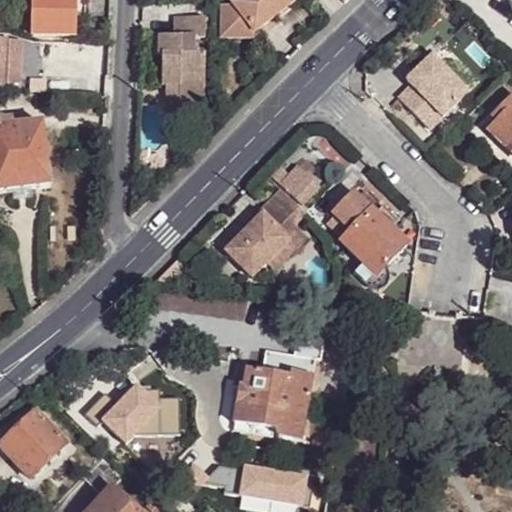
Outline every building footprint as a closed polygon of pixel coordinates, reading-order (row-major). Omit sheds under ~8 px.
[(34,0),(33,35),(74,36),(75,20),(86,20),(86,0),(34,0)] [(263,40),(264,34),(259,29),(295,0),(247,0),(239,7),(231,7),(231,40),(263,40)] [(295,0),(259,29),(264,34),(304,3),(301,0),(295,0)] [(206,106),(214,106),(214,58),(204,57),(204,41),(213,41),(213,20),(182,20),(182,40),(167,40),(167,59),(171,58),(171,90),(174,90),(173,114),(205,114),(206,106)] [(0,38),(0,93),(4,94),(7,94),(7,86),(16,86),(18,41),(9,41),(9,39),(0,38)] [(411,87),(398,99),(430,132),(468,94),(432,58),(407,82),(411,87)] [(31,82),(30,95),(46,96),(46,82),(31,82)] [(511,99),(494,118),(498,122),(488,131),(511,153),(511,99)] [(0,126),(16,125),(16,118),(9,119),(0,116),(0,126)] [(16,125),(0,126),(0,191),(52,187),(46,122),(16,125)] [(278,170),(270,179),(282,192),(300,209),(317,191),(307,181),(315,173),(305,163),(297,170),(296,169),(287,178),(278,170)] [(300,209),(282,192),(264,210),(267,213),(227,252),(254,280),(268,265),(302,232),(296,227),(307,216),(300,209)] [(376,277),(387,267),(407,246),(393,232),(397,228),(394,224),(397,220),(382,206),(374,215),(371,211),(369,212),(352,196),(333,216),(335,218),(343,226),(351,232),(340,243),(364,267),(376,277)] [(308,239),(302,232),(268,265),(275,272),(308,239)] [(390,274),(387,267),(376,277),(364,267),(355,275),(371,290),(380,292),(386,289),(391,280),(390,274)] [(277,437),(280,440),(301,444),(317,361),(322,361),(325,344),(298,340),(295,357),(267,352),(264,374),(248,370),(245,388),(241,387),(235,423),(276,432),(277,437)] [(227,426),(233,430),(234,427),(230,427),(227,423),(226,417),(229,411),(229,407),(227,409),(223,414),(223,421),(227,426)] [(0,448),(30,480),(67,446),(35,413),(0,446),(0,448)] [(233,431),(280,440),(277,437),(276,432),(235,423),(234,425),(234,427),(233,430),(233,431)] [(102,457),(82,478),(104,498),(91,511),(137,511),(113,489),(123,478),(102,457)]
